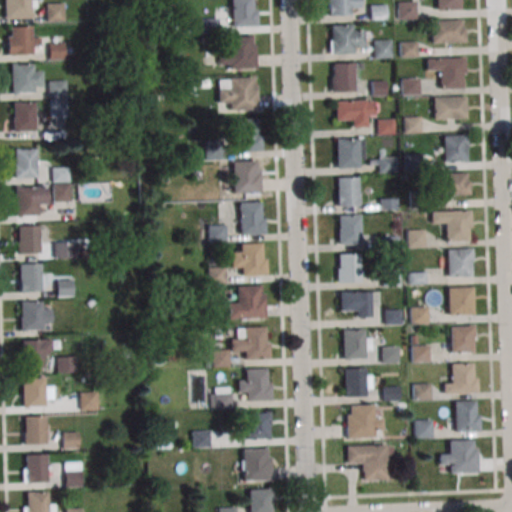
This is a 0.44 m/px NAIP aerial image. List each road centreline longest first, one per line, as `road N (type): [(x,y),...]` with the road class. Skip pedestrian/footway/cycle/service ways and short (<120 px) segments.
road 1 (residential): [(306,511),(284,0)]
road 2 (residential): [(510,511),(492,0)]
